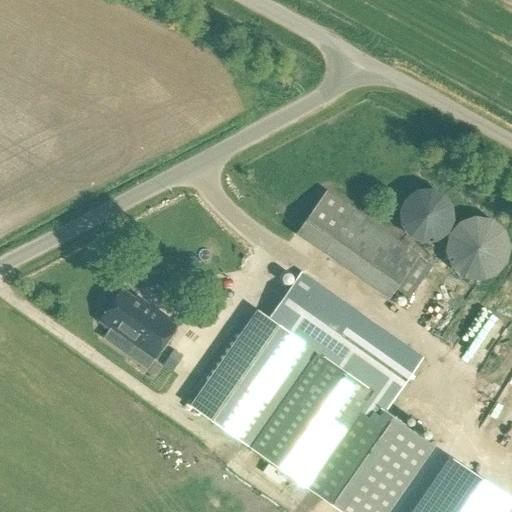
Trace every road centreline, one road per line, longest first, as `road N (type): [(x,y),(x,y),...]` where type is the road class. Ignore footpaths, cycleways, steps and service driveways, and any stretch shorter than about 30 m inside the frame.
road 1 (unclassified): [(0,266),(345,83),(358,59)]
road 2 (unclassified): [(511,142),(358,59)]
road 3 (unclassified): [(358,59),(251,0)]
